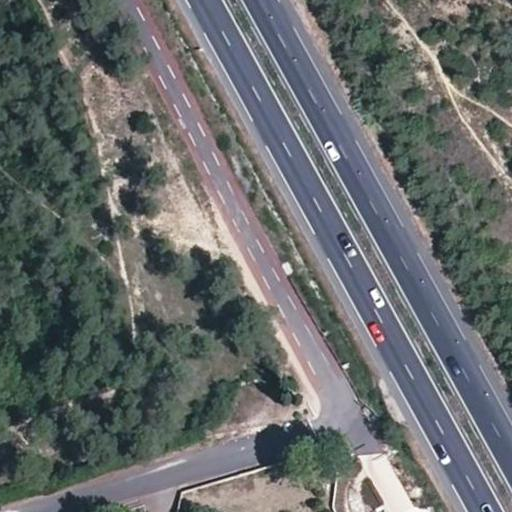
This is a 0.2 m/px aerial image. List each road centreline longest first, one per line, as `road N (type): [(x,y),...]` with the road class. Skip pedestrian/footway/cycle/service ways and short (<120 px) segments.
road 1 (residential): [(45,511),(317,433),(336,407),(128,0)]
road 2 (primary): [(201,0),(481,511)]
road 3 (primary): [(511,456),(262,0)]
